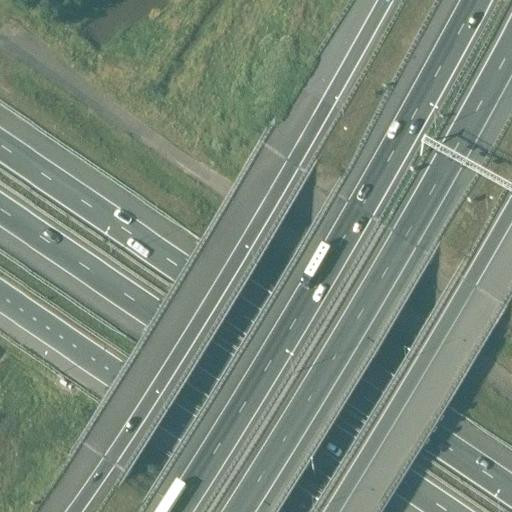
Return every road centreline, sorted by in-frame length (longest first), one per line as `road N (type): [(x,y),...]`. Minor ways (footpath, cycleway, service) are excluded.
road 1 (motorway): [(511,490),(0,147)]
road 2 (motorway): [(382,0),(293,163),(75,511)]
road 3 (motorway): [(476,0),(175,511)]
road 4 (motorway): [(236,511),(404,238),(511,42)]
road 5 (motorway): [(0,213),(448,511)]
road 6 (motorway): [(0,296),(319,511)]
road 7 (motorway): [(330,511),(511,205)]
